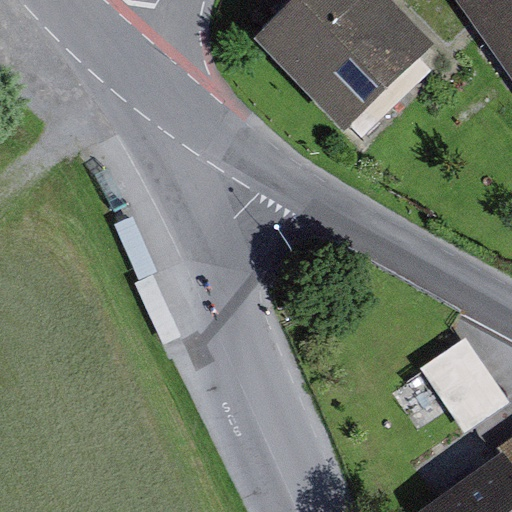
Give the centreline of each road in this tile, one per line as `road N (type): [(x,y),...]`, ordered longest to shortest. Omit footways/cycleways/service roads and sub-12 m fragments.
road 1 (residential): [(333,511),(225,245),(233,169),(247,146)]
road 2 (residential): [(511,302),(247,146)]
road 3 (track): [(0,186),(114,114),(153,70)]
road 4 (residential): [(247,146),(125,48)]
